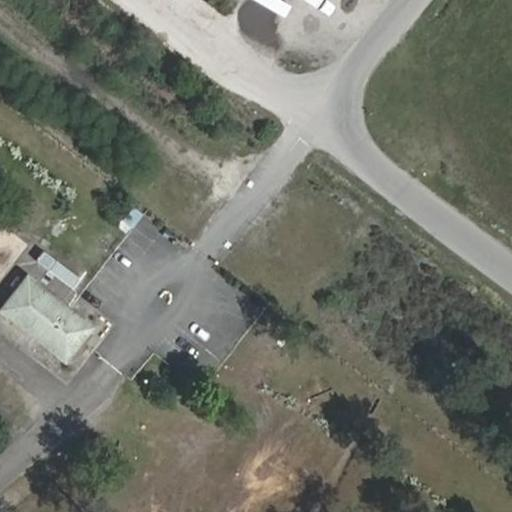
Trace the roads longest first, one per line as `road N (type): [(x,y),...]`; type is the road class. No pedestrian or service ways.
road 1 (unclassified): [(511,261),(337,127),(330,105),(408,0)]
road 2 (track): [(0,11),(52,64),(162,126),(285,163)]
road 3 (track): [(161,0),(288,96),(330,105)]
